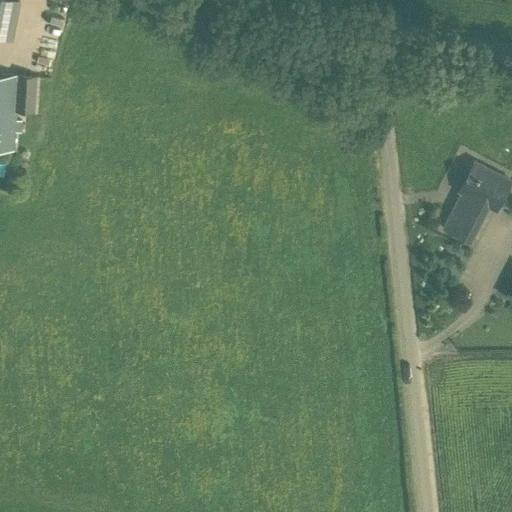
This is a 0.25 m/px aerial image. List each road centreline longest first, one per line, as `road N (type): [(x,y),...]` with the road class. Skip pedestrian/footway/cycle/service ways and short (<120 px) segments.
road 1 (unclassified): [(425,511),(372,44)]
road 2 (unclassified): [(372,44),(218,0)]
road 3 (unclassified): [(511,56),(425,42),(372,44)]
